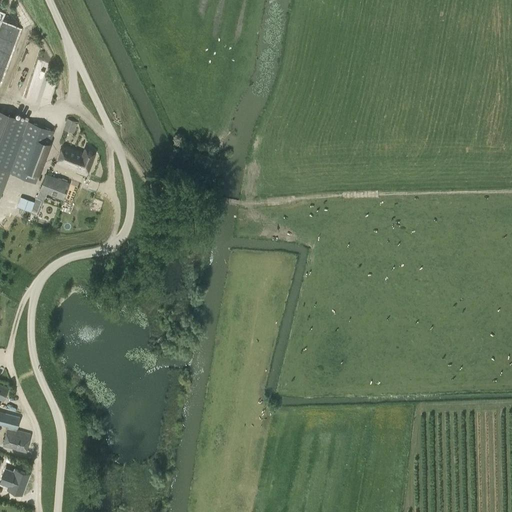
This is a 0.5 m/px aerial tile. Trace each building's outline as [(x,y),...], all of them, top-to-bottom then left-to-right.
[(2,16),(3,13),(0,11),(0,67),(16,21),(2,16)] [(0,86),(24,94),(39,45),(25,41),(29,31),(16,27),(0,81),(0,86)] [(51,103),(55,79),(47,78),(43,101),(51,103)] [(39,176),(51,143),(50,143),(50,141),(54,130),(28,121),(0,110),(0,195),(9,172),(35,182),(38,175),(39,176)] [(75,132),(79,122),(67,117),(63,128),(75,132)] [(82,152),(63,145),(55,165),(87,176),(96,151),(84,147),(82,152)] [(67,182),(44,173),(38,189),(61,198),(67,182)] [(30,212),(36,214),(41,201),(35,198),(30,212)] [(0,399),(2,400),(8,388),(0,383),(0,399)] [(20,418),(0,411),(0,424),(17,429),(20,418)] [(26,451),(30,434),(7,428),(3,445),(26,451)] [(14,469),(8,467),(5,475),(11,477),(7,488),(22,493),(29,474),(14,469)]
